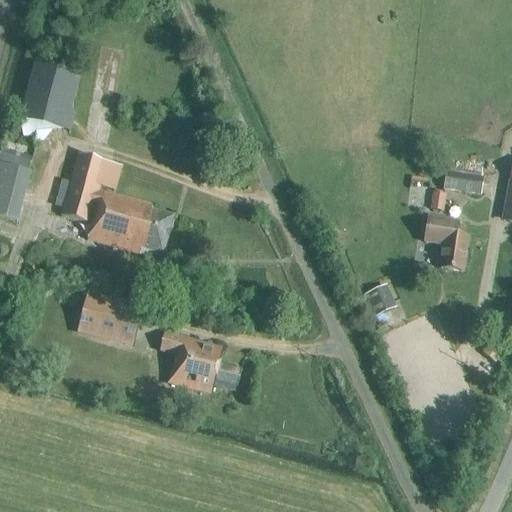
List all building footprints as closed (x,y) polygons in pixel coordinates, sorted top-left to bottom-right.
[(71,135),(76,116),(71,115),(80,79),(33,67),(18,121),(25,140),(35,140),(35,148),(41,149),(53,133),(62,135),(62,133),(71,135)] [(0,158),(0,164),(28,172),(31,159),(2,152),(0,158)] [(114,193),(121,169),(77,156),(69,185),(61,183),(55,208),(63,210),(61,218),(91,227),(86,242),(138,256),(140,252),(162,258),(173,219),(151,213),(152,208),(98,193),(99,189),(114,193)] [(28,172),(0,164),(0,220),(16,224),(27,173),(28,172)] [(511,226),(511,165),(501,225),(511,226)] [(480,197),(482,180),(446,175),(443,191),(480,197)] [(445,197),(432,195),(429,212),(442,214),(445,197)] [(462,274),(468,239),(456,237),(458,224),(428,219),(424,245),(442,248),(439,271),(462,274)] [(395,310),(385,287),(364,297),(374,320),(395,310)] [(76,336),(132,350),(143,310),(87,295),(76,336)] [(178,343),(164,339),(161,353),(174,357),(171,371),(173,371),(169,386),(211,397),(213,388),(235,394),(241,372),(219,366),(223,350),(179,339),(178,343)] [(495,366),(508,350),(495,339),(482,356),(495,366)]
